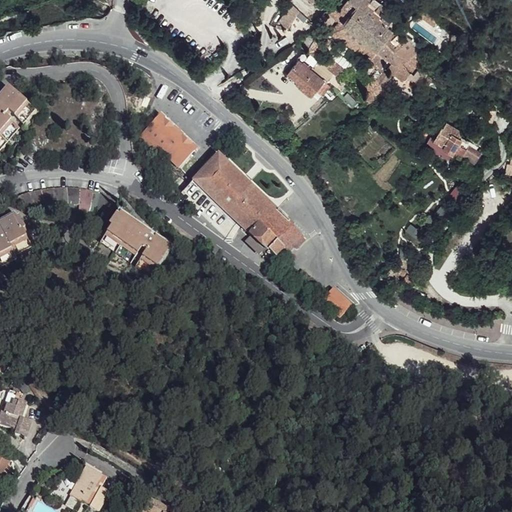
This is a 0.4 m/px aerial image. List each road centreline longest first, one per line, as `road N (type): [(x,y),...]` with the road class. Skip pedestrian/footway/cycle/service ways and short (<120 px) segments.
road 1 (secondary): [(0,55),(32,41),(97,35),(176,67),(300,183),(364,295),(403,325)]
road 2 (track): [(511,80),(467,68),(459,79),(494,112),(505,154),(453,214),(435,262),(442,289),(458,299),(511,304)]
road 3 (unclassified): [(403,325),(342,336),(124,182)]
road 4 (residential): [(124,182),(114,88),(77,71),(10,74),(0,82)]
road 5 (unclassified): [(124,182),(79,173),(24,176),(0,189)]
